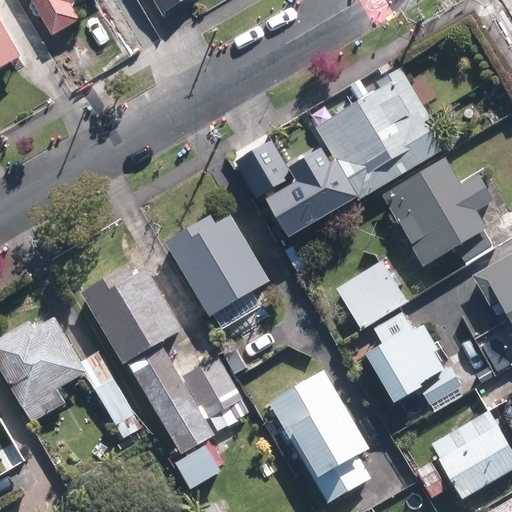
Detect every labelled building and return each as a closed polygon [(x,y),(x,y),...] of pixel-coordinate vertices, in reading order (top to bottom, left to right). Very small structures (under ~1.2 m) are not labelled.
[(29,0),(51,37),(81,20),(72,4),(78,0),(29,0)] [(158,0),(167,14),(191,0),(158,0)] [(0,3),(0,63),(25,50),(0,3)] [(448,147),(404,75),(319,126),(362,198),(448,147)] [(269,139),(236,159),(259,197),(292,177),(269,139)] [(356,197),(334,160),(330,163),(321,149),(289,168),(297,181),(267,199),(289,236),(356,197)] [(447,158),(382,194),(424,268),(489,231),(476,210),(493,201),(479,175),(462,184),(447,158)] [(217,211),(164,242),(208,317),(278,276),(239,211),(222,221),(217,211)] [(302,241),(283,253),(296,273),(315,261),(302,241)] [(511,357),(511,252),(465,279),(491,325),(460,342),(480,376),(511,357)] [(381,254),(319,291),(346,335),(408,298),(381,254)] [(134,260),(80,293),(181,458),(216,436),(159,343),(177,332),(134,260)] [(316,355),(322,339),(307,309),(225,354),(236,375),(289,346),(316,355)] [(446,386),(404,317),(361,343),(403,411),(446,386)] [(29,320),(0,336),(0,364),(30,420),(73,397),(66,384),(83,375),(53,318),(34,329),(29,320)] [(242,400),(218,358),(186,377),(209,418),(242,400)] [(354,451),(304,374),(250,409),(316,511),(319,511),(360,486),(342,458),(354,451)] [(511,467),(477,408),(409,449),(428,480),(444,471),(460,497),(511,467)] [(511,511),(511,494),(482,511),(511,511)]
